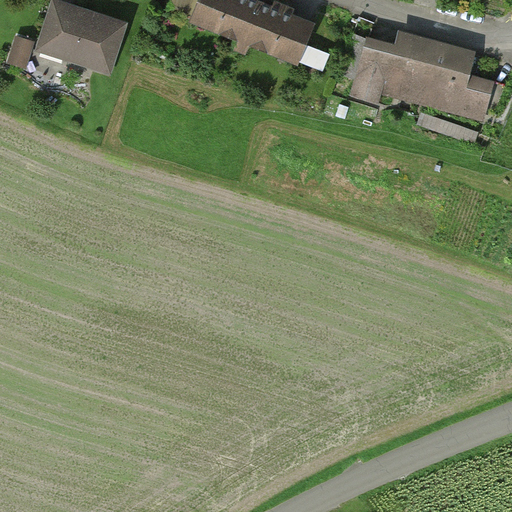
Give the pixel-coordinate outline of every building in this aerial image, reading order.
[(265,4),(255,0),(204,0),(193,28),(247,49),(265,4)] [(131,28),(54,3),(38,53),(115,78),(131,28)] [(319,25),(265,4),(247,49),(301,70),(319,25)] [(17,34),(10,61),(30,67),(37,40),(17,34)] [(360,84),(359,89),(488,124),(498,86),(473,79),(479,56),(402,35),(398,50),(356,38),(345,79),(360,84)] [(314,47),(307,62),(325,70),(331,55),(314,47)]
